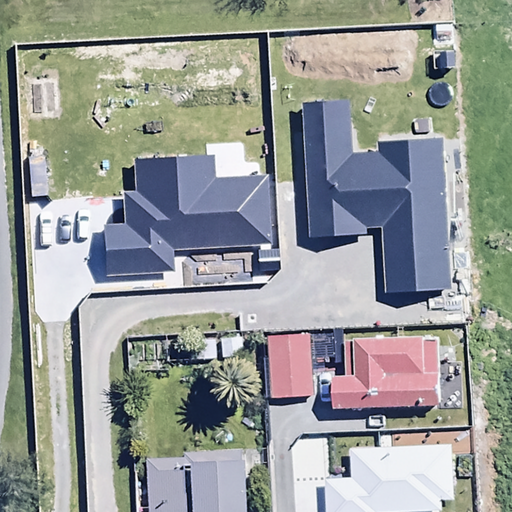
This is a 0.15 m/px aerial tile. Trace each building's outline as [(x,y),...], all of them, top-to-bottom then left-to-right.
[(211,338),(190,340),(192,365),(213,363),(211,338)] [(126,341),(128,375),(168,373),(166,339),(126,341)] [(241,339),(217,341),(218,361),(243,359),(241,339)] [(313,446),(271,449),(276,511),(277,511),(318,509),(313,446)] [(247,511),(245,454),(146,458),(146,511),(247,511)] [(370,489),(345,511),(435,511),(436,490),(370,489)]
